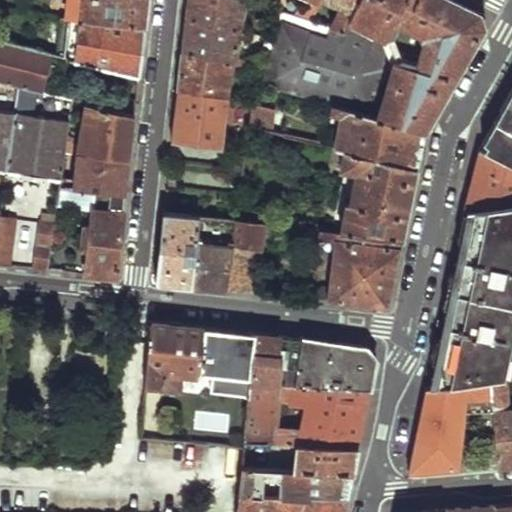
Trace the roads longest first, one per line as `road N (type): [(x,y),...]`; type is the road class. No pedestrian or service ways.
road 1 (residential): [(511,21),(448,138),(406,331)]
road 2 (residential): [(134,296),(169,0)]
road 3 (residential): [(134,296),(406,331)]
road 4 (residential): [(406,331),(374,484)]
road 5 (residential): [(374,484),(511,481)]
road 6 (residential): [(0,281),(134,296)]
